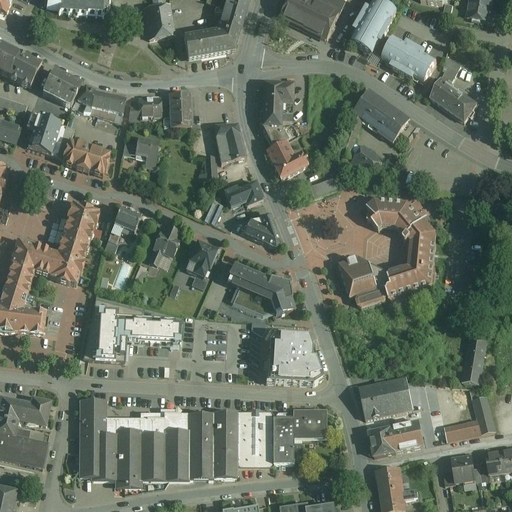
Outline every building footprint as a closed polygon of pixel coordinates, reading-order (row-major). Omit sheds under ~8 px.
[(0,0),(0,16),(6,19),(13,0),(0,0)] [(47,0),(46,12),(59,13),(59,15),(57,16),(59,18),(60,16),(68,16),(67,18),(78,20),(78,17),(85,18),(85,19),(87,20),(87,17),(95,18),(95,20),(97,20),(97,18),(101,18),(102,21),(104,20),(103,18),(107,14),(109,15),(110,14),(108,13),(108,8),(110,7),(110,5),(108,6),(104,2),(105,0),(103,0),(102,1),(98,1),(98,0),(47,0)] [(151,0),(152,2),(157,6),(158,10),(163,9),(161,0),(151,0)] [(250,0),(229,0),(229,1),(224,17),(243,22),(244,23),(250,0)] [(314,5),(303,0),(289,0),(280,20),(327,43),(340,17),(314,5)] [(346,4),(337,0),(329,0),(327,4),(319,0),(316,0),(314,5),(340,17),(346,4)] [(421,0),(421,5),(443,9),(444,0),(421,0)] [(484,0),(470,0),(467,20),(493,25),(495,15),(491,14),(493,2),(484,0)] [(397,14),(376,2),(369,13),(368,12),(363,21),(362,20),(360,24),(360,25),(356,33),(357,34),(351,45),(372,57),(373,57),(373,56),(380,45),(381,45),(384,40),(391,27),(390,27),(397,14)] [(453,8),(445,7),(443,20),(450,24),(453,8)] [(158,10),(144,12),(149,43),(175,39),(169,8),(163,9),(158,10)] [(243,22),(224,17),(221,29),(239,34),(243,22)] [(221,29),(219,34),(183,40),(187,61),(234,53),(239,34),(221,29)] [(380,45),(373,56),(383,61),(392,45),(384,40),(381,45),(380,45)] [(425,57),(407,47),(407,48),(394,41),(392,45),(383,61),(382,63),(383,63),(393,69),(392,70),(400,75),(400,76),(404,79),(405,78),(413,82),(414,81),(425,87),(437,65),(425,58),(425,57)] [(20,56),(0,46),(0,74),(9,79),(20,56)] [(41,68),(20,56),(9,79),(30,90),(41,68)] [(383,61),(373,56),(373,57),(372,57),(368,64),(379,70),(383,63),(382,63),(383,61)] [(462,67),(447,59),(446,67),(458,74),(462,67)] [(458,74),(446,67),(443,73),(445,74),(442,80),(452,85),(458,74)] [(82,88),(54,74),(43,95),(71,110),(82,88)] [(458,94),(441,83),(430,102),(445,112),(458,94)] [(283,87),(263,86),(263,113),(282,114),(282,108),(293,108),(293,88),(283,87)] [(95,95),(85,90),(78,104),(87,109),(85,113),(82,113),(81,116),(90,117),(91,111),(95,95)] [(401,117),(369,94),(354,115),(355,115),(363,122),(364,123),(379,133),(378,135),(393,147),(401,137),(409,124),(411,123),(401,116),(401,117)] [(477,108),(458,94),(445,112),(465,126),(469,120),(471,121),(475,115),(473,114),(477,108)] [(126,102),(95,95),(91,111),(101,113),(123,118),(126,102)] [(191,131),(189,97),(170,98),(171,121),(172,132),(191,131)] [(27,108),(0,98),(0,111),(24,119),(27,108)] [(139,111),(130,110),(128,124),(133,125),(133,122),(140,122),(140,121),(162,120),(161,101),(138,102),(139,111)] [(101,113),(91,111),(90,117),(99,119),(101,113)] [(123,118),(101,113),(99,119),(121,126),(122,119),(123,118)] [(282,114),(263,113),(262,130),(266,130),(281,130),(282,114)] [(355,115),(342,151),(342,160),(352,160),(352,154),(363,122),(355,115)] [(67,130),(31,118),(26,132),(33,134),(28,151),(28,152),(29,152),(30,152),(34,153),(41,156),(46,158),(47,157),(49,158),(48,159),(49,159),(51,160),(52,160),(52,159),(57,160),(57,161),(67,130)] [(171,121),(163,121),(164,132),(172,132),(171,121)] [(21,132),(0,124),(0,142),(16,148),(21,132)] [(409,124),(401,137),(409,143),(413,139),(414,140),(415,139),(416,137),(416,136),(415,135),(418,131),(409,124)] [(238,128),(215,129),(216,141),(221,168),(246,161),(238,128)] [(74,133),(67,130),(57,161),(63,163),(62,167),(76,172),(76,173),(89,177),(89,176),(103,180),(104,175),(105,176),(110,162),(109,162),(110,157),(70,145),(74,133)] [(281,130),(266,130),(266,137),(274,151),(286,145),(288,144),(281,130)] [(160,145),(139,142),(136,158),(147,160),(146,169),(155,171),(160,145)] [(274,151),(266,155),(281,183),(308,170),(301,156),(294,160),(286,145),(274,151)] [(133,147),(125,146),(123,158),(129,160),(133,147)] [(382,162),(364,150),(355,162),(360,165),(358,168),(364,172),(365,175),(368,177),(370,176),(371,177),(382,162)] [(216,160),(204,161),(205,176),(206,185),(217,184),(216,160)] [(0,204),(1,201),(2,197),(3,197),(8,183),(7,183),(10,173),(5,172),(5,171),(0,169),(0,204)] [(340,180),(309,190),(313,201),(341,191),(340,180)] [(256,185),(243,191),(242,189),(225,196),(231,209),(244,204),(247,210),(263,203),(256,185)] [(224,209),(212,205),(204,223),(215,228),(224,209)] [(408,208),(375,205),(367,212),(372,218),(368,222),(368,226),(372,226),(379,234),(383,231),(396,232),(404,241),(404,243),(406,245),(407,245),(409,243),(411,246),(410,253),(409,253),(408,261),(410,261),(409,271),(404,272),(403,272),(390,276),(389,277),(373,269),(371,270),(371,269),(358,262),(340,268),(350,302),(358,299),(358,301),(356,304),(358,310),(362,312),(384,305),(385,304),(387,301),(388,301),(389,303),(392,305),(392,304),(395,306),(403,304),(405,300),(407,300),(434,291),(436,274),(433,271),(436,238),(430,230),(431,225),(428,221),(423,225),(408,208)] [(19,245),(4,292),(27,299),(35,275),(50,280),(50,281),(56,283),(56,284),(69,288),(70,287),(76,289),(80,278),(81,279),(85,265),(84,265),(94,231),(95,231),(100,218),(98,217),(99,215),(92,213),(93,212),(79,208),(79,209),(72,207),(72,209),(71,209),(67,221),(67,222),(68,222),(57,255),(57,257),(19,245)] [(128,216),(121,213),(114,229),(108,244),(116,248),(116,247),(121,236),(127,238),(128,235),(134,238),(141,221),(134,218),(128,216)] [(261,223),(258,228),(250,225),(244,237),(275,252),(280,248),(270,219),(261,223)] [(178,237),(167,232),(165,237),(161,235),(154,253),(155,253),(149,266),(157,269),(167,273),(180,243),(176,241),(178,237)] [(116,248),(108,244),(105,251),(108,252),(115,255),(115,254),(118,248),(116,247),(116,248)] [(218,254),(198,245),(189,265),(208,272),(210,273),(213,266),(215,267),(217,261),(215,260),(218,254)] [(115,255),(108,252),(106,257),(114,260),(116,255),(115,254),(115,255)] [(208,272),(190,265),(186,273),(204,281),(208,272)] [(148,271),(141,268),(135,281),(142,284),(148,271)] [(270,284),(234,269),(227,286),(239,292),(271,306),(274,315),(276,320),(294,314),(291,303),(292,303),(291,292),(290,292),(289,287),(281,285),(281,284),(270,282),(270,284)] [(480,270),(468,269),(466,294),(478,295),(480,270)] [(207,284),(196,280),(192,288),(203,292),(207,284)] [(174,286),(170,297),(175,299),(180,288),(174,286)] [(27,299),(4,292),(0,305),(0,336),(0,337),(5,338),(9,338),(14,337),(18,336),(48,340),(50,316),(22,313),(22,308),(24,308),(27,299)] [(271,306),(239,292),(233,306),(262,319),(274,315),(271,306)] [(94,313),(83,362),(124,365),(126,346),(179,349),(180,326),(116,321),(116,313),(94,313)] [(475,314),(461,313),(450,317),(452,323),(462,319),(474,320),(475,314)] [(249,334),(250,324),(241,323),(240,333),(249,334)] [(266,335),(266,325),(254,324),(253,334),(266,335)] [(239,364),(246,365),(249,338),(242,337),(239,364)] [(269,346),(267,386),(313,389),(323,383),(316,363),(312,363),(312,353),(308,342),(276,339),(269,346)] [(487,345),(470,342),(463,385),(480,388),(487,345)] [(408,385),(399,384),(391,385),(397,416),(397,417),(404,415),(413,413),(411,399),(408,385)] [(391,385),(360,392),(366,423),(397,417),(397,416),(391,385)] [(445,389),(408,385),(411,399),(444,402),(445,389)] [(470,392),(445,389),(444,402),(451,403),(469,406),(473,406),(471,394),(470,392)] [(477,393),(471,394),(473,406),(474,406),(473,403),(479,401),(477,393)] [(486,400),(479,401),(473,403),(474,406),(482,438),(495,435),(486,400)] [(31,408),(1,402),(0,406),(0,439),(14,442),(18,424),(45,430),(50,406),(33,402),(31,408)] [(80,405),(80,429),(80,464),(80,480),(92,480),(92,482),(93,484),(123,484),(123,490),(125,491),(139,491),(141,490),(141,484),(189,484),(189,483),(213,483),(213,481),(237,482),(237,469),(271,469),(273,467),(273,424),(273,420),(270,417),(262,417),(261,416),(250,416),(248,417),(238,417),(237,417),(233,417),(231,416),(229,417),(221,417),(219,416),(217,417),(213,417),(213,418),(174,417),(174,413),(161,413),(160,417),(140,417),(140,421),(106,422),(106,405),(80,405)] [(473,406),(469,406),(471,425),(470,425),(467,429),(470,440),(482,438),(474,406),(473,406)] [(413,413),(404,415),(407,428),(419,426),(418,421),(430,419),(428,410),(413,413)] [(325,415),(293,415),(293,416),(293,424),(293,440),(325,440),(325,415)] [(293,416),(278,416),(276,418),(276,424),(293,424),(293,416)] [(276,424),(273,424),(273,467),(279,467),(279,470),(285,470),(285,467),(294,467),(294,464),(293,440),(293,424),(276,424)] [(407,428),(391,432),(396,456),(425,450),(420,426),(419,426),(407,428)] [(467,429),(446,436),(447,445),(448,445),(470,440),(467,429)] [(391,432),(369,436),(374,460),(396,456),(391,432)] [(14,442),(0,439),(0,463),(20,468),(25,444),(14,442)] [(48,449),(25,444),(20,468),(43,473),(48,449)] [(511,453),(501,455),(505,477),(511,476),(511,453)] [(501,455),(486,458),(488,470),(490,479),(505,477),(501,455)] [(472,460),(452,463),(454,475),(456,486),(475,484),(475,483),(473,472),(472,460)] [(488,470),(479,471),(482,485),(491,483),(490,479),(488,470)] [(479,471),(473,472),(475,483),(475,484),(475,486),(482,485),(479,471)] [(399,472),(376,475),(381,511),(405,511),(404,504),(418,502),(418,498),(418,496),(418,497),(417,493),(403,495),(399,472)] [(454,475),(448,476),(450,489),(456,488),(456,486),(454,475)] [(12,511),(16,495),(0,491),(0,511),(12,511)]
